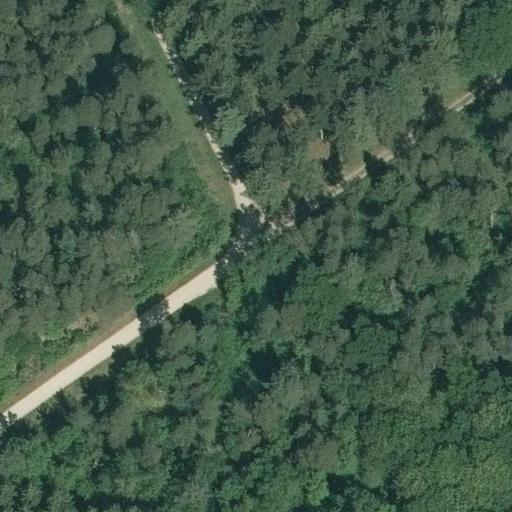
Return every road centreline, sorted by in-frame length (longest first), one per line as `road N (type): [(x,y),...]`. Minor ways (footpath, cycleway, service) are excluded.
road 1 (track): [(0,427),(281,221),(163,0)]
road 2 (track): [(281,221),(511,54)]
